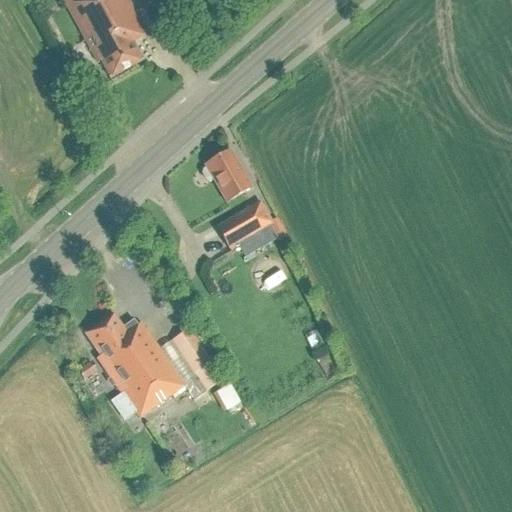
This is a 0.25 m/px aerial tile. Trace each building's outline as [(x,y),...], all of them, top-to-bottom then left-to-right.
[(109,80),(142,63),(132,44),(146,36),(126,0),(73,0),(64,5),(96,64),(99,63),(109,80)] [(136,0),(141,8),(156,0),(136,0)] [(204,168),(205,169),(201,172),(200,176),(204,183),(209,184),(213,182),(225,204),(250,190),(229,153),(204,168)] [(271,225),(259,204),(217,229),(229,249),(271,225)] [(302,268),(297,250),(274,256),(279,274),(302,268)] [(161,290),(150,300),(164,318),(176,308),(161,290)] [(112,317),(84,336),(100,358),(96,361),(140,421),(183,390),(192,403),(222,383),(201,352),(210,346),(196,326),(159,351),(140,325),(126,335),(112,317)] [(335,357),(348,353),(344,341),(331,345),(335,357)] [(76,374),(83,383),(95,374),(88,365),(76,374)]
